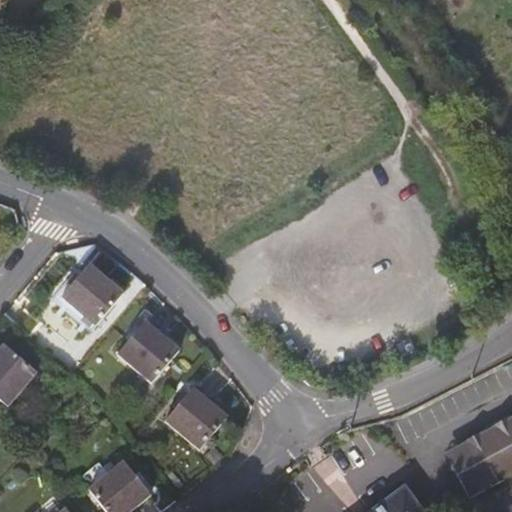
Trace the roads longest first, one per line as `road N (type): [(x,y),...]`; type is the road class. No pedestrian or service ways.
road 1 (tertiary): [(299,422),(169,282),(120,237),(71,209)]
road 2 (residential): [(299,422),(382,401),(511,330)]
road 3 (residential): [(190,511),(299,422)]
